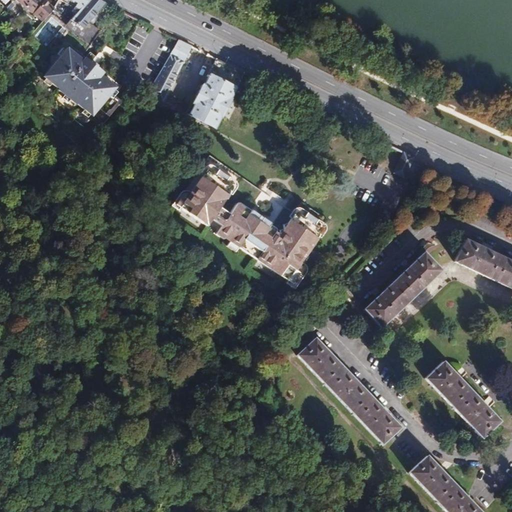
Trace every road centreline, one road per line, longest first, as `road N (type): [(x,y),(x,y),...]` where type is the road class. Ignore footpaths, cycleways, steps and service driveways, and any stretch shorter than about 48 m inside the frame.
road 1 (primary): [(123,0),(511,185)]
road 2 (primary): [(511,166),(162,0)]
